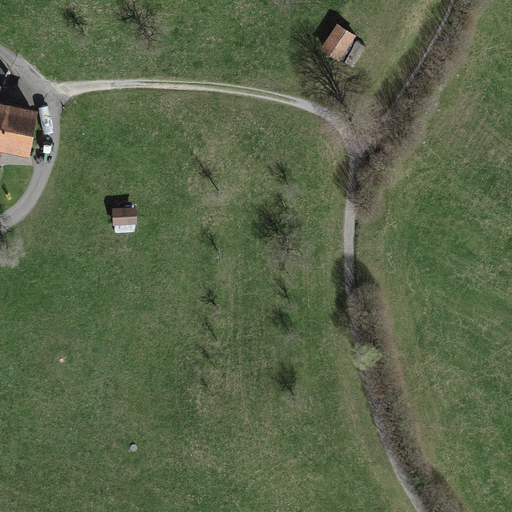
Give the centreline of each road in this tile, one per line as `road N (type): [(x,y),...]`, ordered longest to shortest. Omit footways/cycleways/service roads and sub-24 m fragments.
road 1 (track): [(430,511),(401,467),(354,297),(351,210),(364,144)]
road 2 (track): [(364,144),(337,118),(287,99),(137,84),(50,96)]
